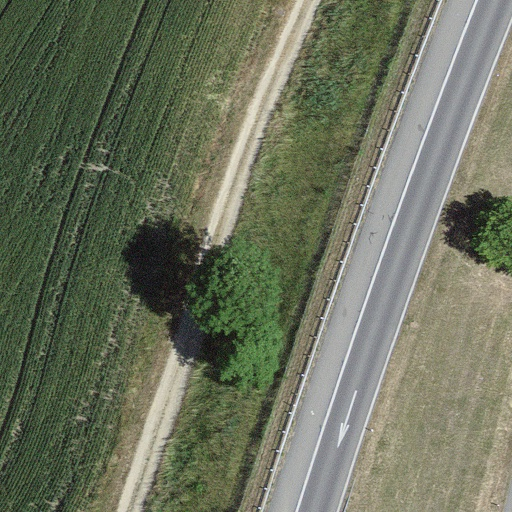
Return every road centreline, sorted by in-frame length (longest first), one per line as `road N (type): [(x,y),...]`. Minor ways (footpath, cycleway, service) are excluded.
road 1 (track): [(312,0),(207,257),(130,511)]
road 2 (motorway): [(499,0),(409,235),(317,511)]
